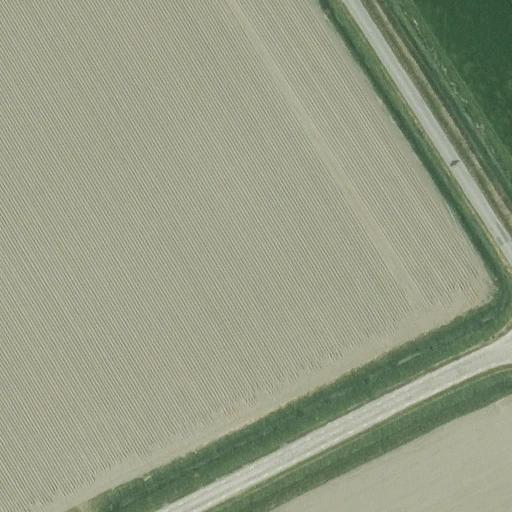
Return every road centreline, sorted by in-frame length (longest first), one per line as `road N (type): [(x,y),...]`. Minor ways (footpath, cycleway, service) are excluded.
road 1 (unclassified): [(177,511),(511,346)]
road 2 (unclassified): [(347,0),(511,256)]
